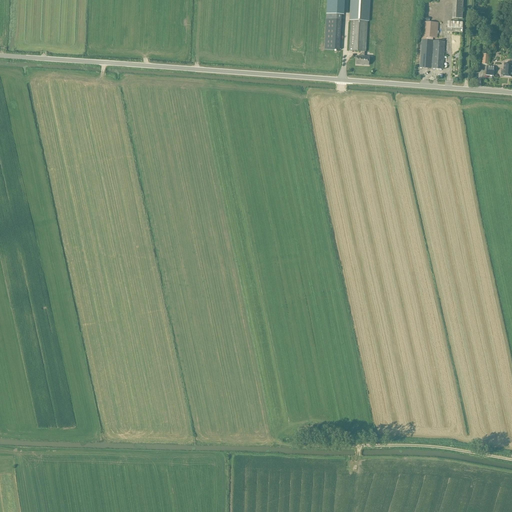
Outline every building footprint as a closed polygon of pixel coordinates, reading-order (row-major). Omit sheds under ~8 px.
[(342,0),(327,0),(324,50),(339,50),(342,0)] [(360,57),(357,56),(356,65),(368,65),(369,57),(364,57),(365,52),(366,52),(369,0),(352,0),(349,51),(360,52),(360,57)] [(462,19),(463,0),(452,0),(452,18),(462,19)] [(447,32),(462,33),(463,22),(448,21),(447,32)] [(431,69),(433,40),(433,38),(437,38),(438,23),(423,22),(422,40),(419,68),(431,69)] [(443,69),(445,42),(434,41),(432,69),(443,69)] [(511,60),(510,64),(505,63),(504,71),(501,71),(501,75),(504,75),(503,77),(511,77),(511,60)] [(494,67),(487,66),(486,75),(493,76),(494,67)]
